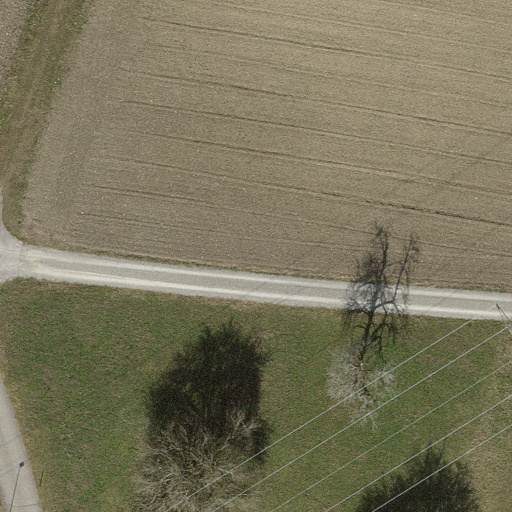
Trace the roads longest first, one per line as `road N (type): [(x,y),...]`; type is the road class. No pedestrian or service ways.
road 1 (track): [(511,307),(0,256)]
road 2 (track): [(0,175),(63,0)]
